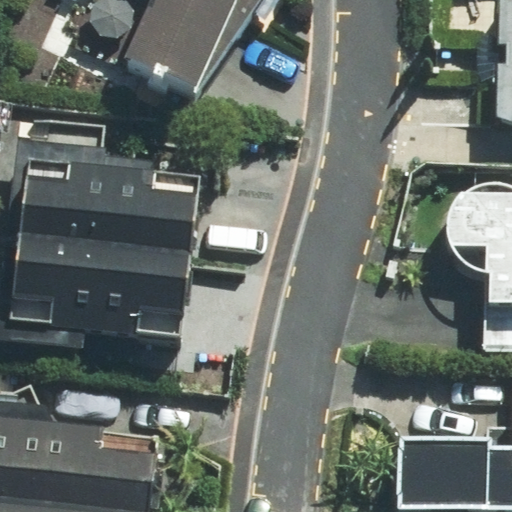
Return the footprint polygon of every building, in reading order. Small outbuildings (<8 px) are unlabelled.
[(149,0),(120,68),(199,107),(272,0),(149,0)] [(511,0),(499,0),(497,1),(501,131),(511,134),(511,0)] [(102,153),(108,127),(35,128),(32,151),(16,149),(9,210),(26,214),(2,333),(185,349),(201,170),(102,153)] [(511,189),(494,186),(467,193),(454,209),(446,226),(446,246),(453,266),(467,278),(485,286),(482,358),(511,359),(511,189)] [(511,511),(511,410),(511,411),(510,457),(489,454),(489,446),(397,443),(396,511),(511,511)] [(147,511),(156,440),(0,422),(0,511),(147,511)]
